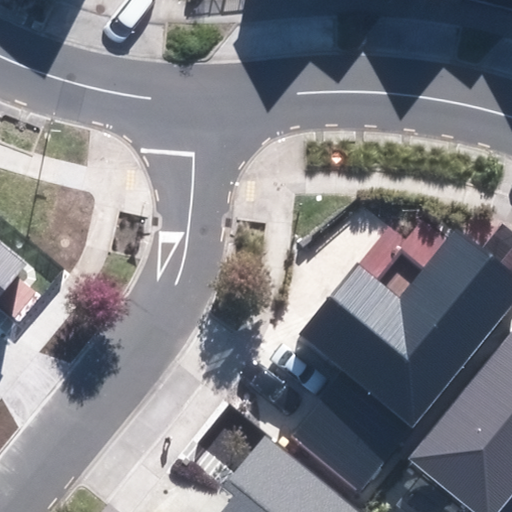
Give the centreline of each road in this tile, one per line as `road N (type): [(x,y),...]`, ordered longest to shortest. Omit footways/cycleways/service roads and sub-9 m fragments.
road 1 (residential): [(18,511),(141,366),(180,297),(199,90)]
road 2 (residential): [(511,109),(452,91),(322,83),(199,90)]
road 3 (residential): [(199,90),(78,84)]
